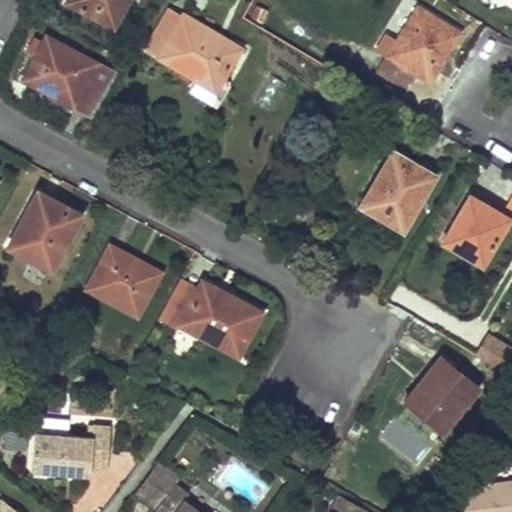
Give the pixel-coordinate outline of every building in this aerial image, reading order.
[(66,0),(66,1),(81,9),(85,0),(66,0)] [(85,0),(81,9),(113,26),(126,0),(85,0)] [(255,5),(250,17),(262,22),(267,10),(255,5)] [(144,49),(157,57),(195,79),(189,90),(216,107),(230,84),(222,79),(238,53),(215,40),(218,35),(183,14),(182,15),(168,7),(144,49)] [(385,34),(376,48),(387,55),(378,70),(406,87),(415,72),(429,81),(458,32),(417,7),(396,41),(385,34)] [(117,74),(46,35),(22,79),(49,94),(52,89),(75,101),(72,106),(92,117),(117,74)] [(238,53),(241,48),(218,35),(215,40),(238,53)] [(415,72),(406,87),(420,96),(429,81),(415,72)] [(49,94),(48,96),(71,109),(72,106),(75,101),(52,89),(49,94)] [(418,165),(392,150),(389,155),(415,170),(418,165)] [(389,155),(360,204),(402,229),(434,174),(418,165),(415,170),(389,155)] [(37,190),(7,246),(50,270),(78,218),(52,204),(54,200),(37,190)] [(469,195),(442,241),(481,264),(508,218),(500,213),(497,218),(481,209),(484,204),(469,195)] [(52,204),(78,218),(80,213),(54,200),(52,204)] [(500,213),(484,204),(481,209),(497,218),(500,213)] [(108,244),(85,288),(137,316),(158,277),(133,263),(136,259),(108,244)] [(133,263),(158,277),(160,272),(136,259),(133,263)] [(198,286),(181,277),(174,290),(191,299),(198,286)] [(224,292),(201,279),(199,284),(221,296),(224,292)] [(261,311),(224,292),(221,296),(199,284),(198,286),(191,299),(174,290),(158,319),(175,328),(177,324),(237,355),(261,311)] [(511,344),(489,330),(473,355),(502,373),(511,357),(511,344)] [(23,349),(1,337),(0,338),(0,354),(15,363),(23,349)] [(425,383),(408,404),(442,432),(479,387),(440,355),(420,380),(425,383)] [(420,380),(403,401),(408,404),(425,383),(420,380)] [(34,431),(31,472),(90,476),(90,470),(107,471),(110,425),(92,423),(91,436),(34,431)] [(4,448),(27,446),(26,428),(2,430),(4,448)] [(158,464),(136,494),(155,508),(174,482),(177,478),(158,464)] [(511,511),(511,480),(459,487),(462,511),(511,511)] [(151,511),(202,511),(183,498),(188,492),(174,482),(155,508),(151,511)] [(339,494),(328,511),(367,511),(369,511),(339,494)] [(19,511),(1,499),(0,500),(0,511),(19,511)]
